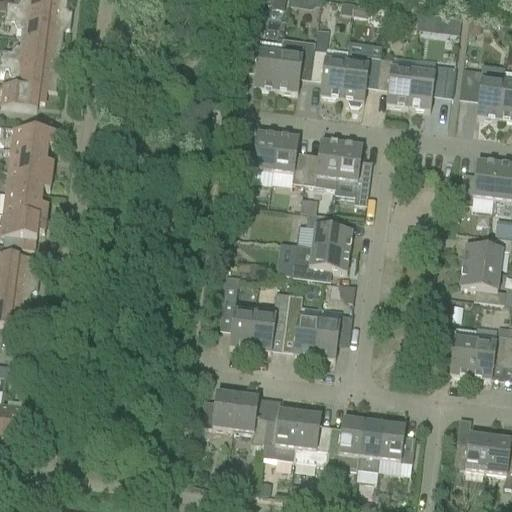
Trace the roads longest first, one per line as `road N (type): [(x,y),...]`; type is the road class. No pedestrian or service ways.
road 1 (residential): [(357,401),(389,142)]
road 2 (residential): [(389,142),(227,121)]
road 3 (residential): [(357,401),(206,383)]
road 4 (residential): [(511,157),(389,142)]
